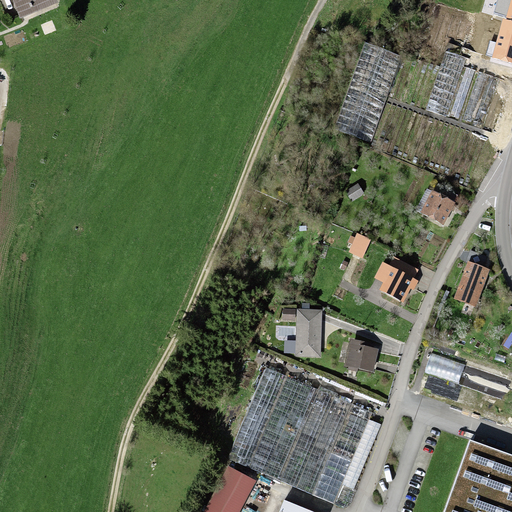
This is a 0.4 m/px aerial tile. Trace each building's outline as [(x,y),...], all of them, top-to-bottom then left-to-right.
[(13,0),(20,16),(22,21),(31,17),(30,14),(53,4),(51,0),(13,0)] [(511,27),(502,25),(491,61),(511,67),(511,27)] [(362,44),(332,130),(358,139),(370,143),(400,58),(362,44)] [(447,47),(428,108),(448,114),(462,68),(509,83),(511,74),(511,67),(491,61),(447,47)] [(357,185),(345,193),(351,201),(363,193),(357,185)] [(430,191),(420,212),(443,223),(457,196),(446,191),(443,198),(430,191)] [(355,235),(348,255),(351,256),(347,266),(354,269),(358,258),(361,259),(368,240),(355,235)] [(393,259),(389,266),(391,267),(380,288),(403,300),(410,288),(413,289),(416,283),(412,282),(418,272),(393,259)] [(467,262),(455,298),(475,305),(487,269),(467,262)] [(293,310),(279,310),(279,321),(293,321),(293,310)] [(296,310),(295,357),(319,357),(320,311),(296,310)] [(352,342),(346,368),(369,373),(374,349),(365,347),(366,345),(352,342)] [(263,371),(227,461),(333,503),(341,485),(354,490),(379,426),(366,420),(369,413),(263,371)] [(511,511),(511,454),(471,441),(447,511),(511,511)] [(226,467),(203,511),(204,511),(228,511),(246,478),(226,467)] [(307,511),(282,502),(278,511),(307,511)]
